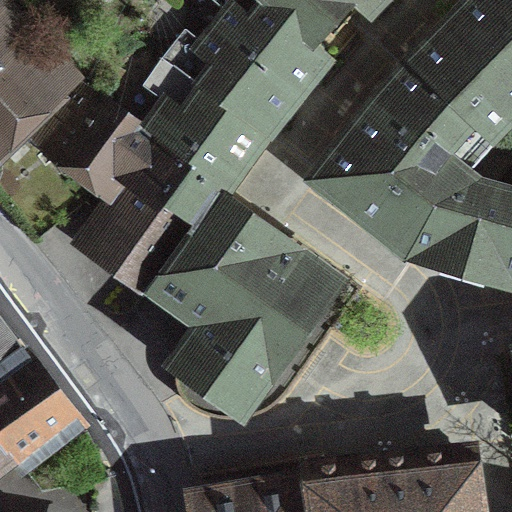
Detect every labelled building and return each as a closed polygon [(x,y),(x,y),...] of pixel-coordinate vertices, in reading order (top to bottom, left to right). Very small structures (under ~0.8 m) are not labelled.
[(323,50),(302,35),(264,0),(215,0),(229,12),(217,26),(292,87),(323,50)] [(264,0),(302,35),(334,0),(264,0)] [(488,130),(511,106),(511,18),(494,0),(474,0),(417,61),(488,130)] [(511,0),(494,0),(511,18),(511,0)] [(0,135),(62,76),(0,11),(0,135)] [(259,125),(292,87),(217,26),(204,44),(186,29),(162,55),(259,125)] [(202,208),(259,125),(162,55),(144,83),(162,95),(145,126),(187,157),(160,198),(192,219),(202,208)] [(498,139),(488,130),(417,61),(320,174),(401,235),(427,197),(436,208),(456,182),(498,139)] [(134,183),(160,198),(187,157),(145,126),(99,92),(60,146),(103,176),(111,166),(134,183)] [(47,149),(1,182),(40,235),(95,195),(74,167),(65,174),(47,149)] [(450,255),(511,269),(511,197),(456,182),(436,208),(427,197),(401,235),(450,255)] [(160,198),(134,183),(91,236),(151,279),(192,219),(160,198)] [(273,257),(202,208),(192,219),(151,279),(205,317),(175,360),(237,409),(330,281),(278,247),(273,257)] [(4,300),(0,303),(0,474),(88,405),(4,300)] [(487,511),(480,452),(307,472),(312,511),(487,511)] [(312,511),(307,472),(187,485),(190,511),(312,511)]
